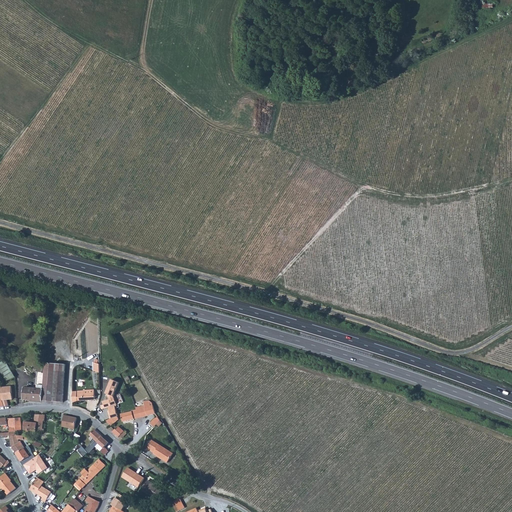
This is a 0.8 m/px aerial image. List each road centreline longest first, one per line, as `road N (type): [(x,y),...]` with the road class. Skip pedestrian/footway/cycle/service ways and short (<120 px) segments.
road 1 (track): [(26,0),(155,78),(211,124),(270,139),(387,192),(489,186),(511,95)]
road 2 (unclassified): [(511,326),(450,353),(268,291),(0,222)]
road 3 (trunk): [(0,261),(307,343),(511,413)]
road 4 (trunk): [(511,397),(310,328),(0,246)]
road 5 (track): [(0,162),(91,43)]
road 6 (track): [(363,185),(268,291)]
road 7 (unclassified): [(120,447),(181,487),(245,511)]
road 8 (unclassified): [(0,412),(81,414),(120,447)]
